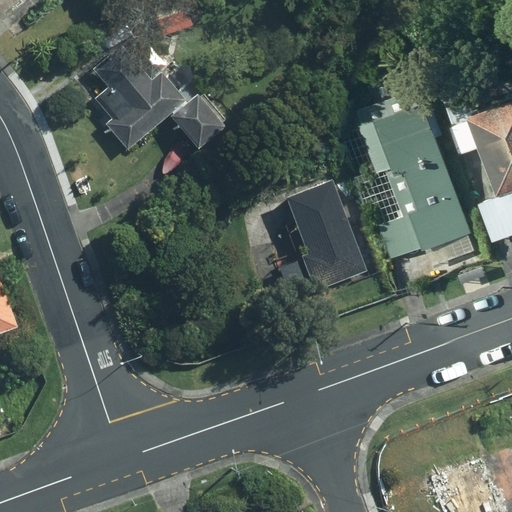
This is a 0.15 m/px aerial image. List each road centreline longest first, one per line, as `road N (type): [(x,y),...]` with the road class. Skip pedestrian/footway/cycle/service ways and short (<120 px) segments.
road 1 (residential): [(123,461),(0,120)]
road 2 (tertiary): [(511,322),(310,395)]
road 3 (tertiary): [(310,395),(123,461)]
road 4 (tertiary): [(123,461),(0,503)]
road 5 (residential): [(310,395),(349,511)]
